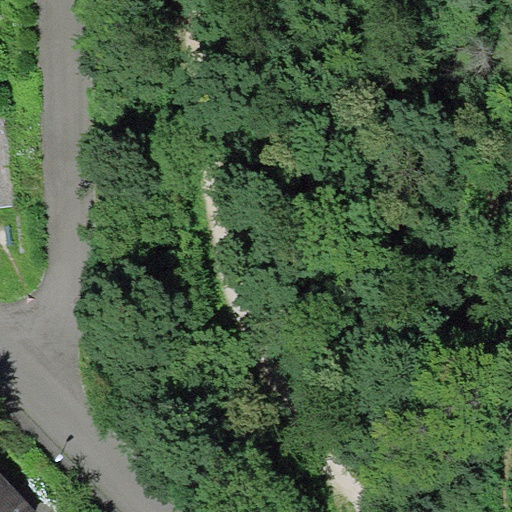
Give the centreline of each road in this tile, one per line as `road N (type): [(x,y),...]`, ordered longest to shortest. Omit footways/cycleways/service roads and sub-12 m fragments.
road 1 (track): [(188,0),(212,235),(343,511)]
road 2 (residential): [(23,367),(70,297),(75,265),(64,0)]
road 3 (residential): [(158,511),(23,367)]
